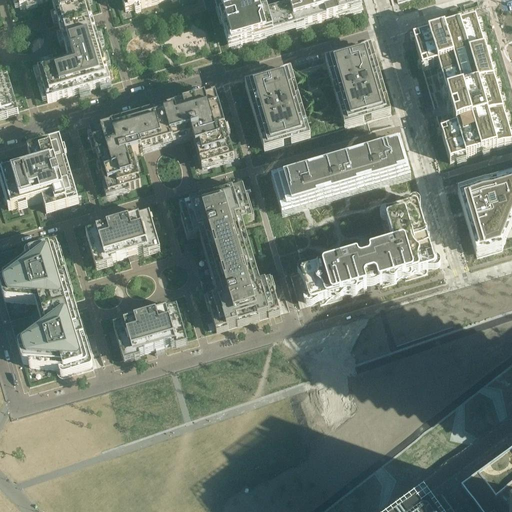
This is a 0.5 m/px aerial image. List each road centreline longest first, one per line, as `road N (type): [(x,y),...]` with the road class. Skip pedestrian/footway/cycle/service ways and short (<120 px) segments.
road 1 (residential): [(0,359),(16,414),(463,286)]
road 2 (residential): [(389,28),(463,286)]
road 3 (residential): [(224,77),(0,138)]
road 4 (residential): [(224,77),(389,28)]
